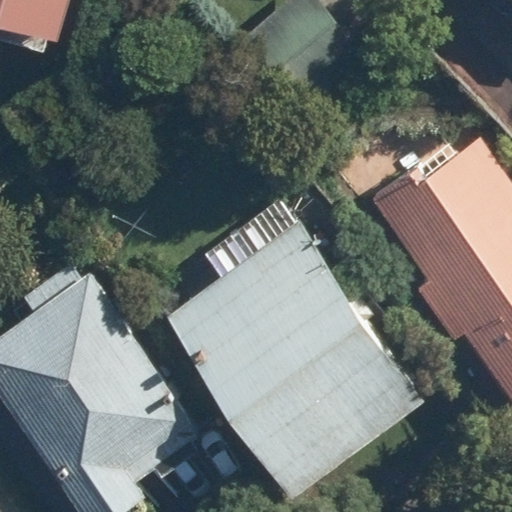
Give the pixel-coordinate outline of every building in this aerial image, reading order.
[(81,0),(0,0),(0,2),(76,21),(81,0)] [(380,46),(338,0),(288,0),(251,33),(315,104),(380,46)] [(457,132),(386,183),(445,266),(427,279),(465,331),(480,321),(511,365),(511,163),(488,130),(466,145),(457,132)] [(310,482),(445,386),(317,207),(296,222),(279,199),(210,248),(228,273),(184,304),(310,482)] [(172,450),(180,461),(211,438),(203,428),(218,417),(101,258),(91,266),(82,255),(37,288),(46,301),(0,334),(0,362),(109,511),(118,511),(165,477),(155,463),(172,450)] [(0,511),(13,511),(12,509),(20,503),(0,477),(0,511)]
